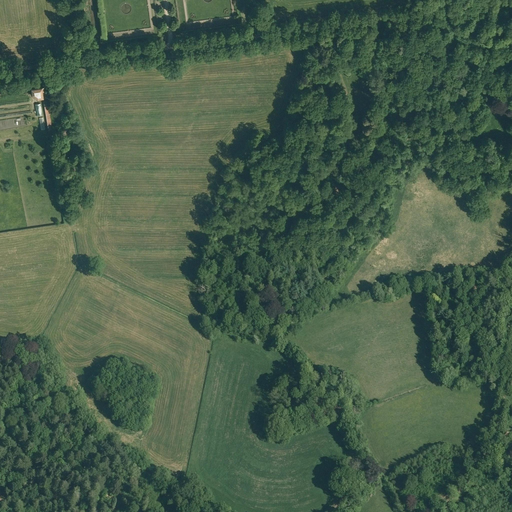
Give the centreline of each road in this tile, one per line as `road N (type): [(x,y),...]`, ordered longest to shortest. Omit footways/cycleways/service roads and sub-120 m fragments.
road 1 (unclassified): [(0,71),(511,0)]
road 2 (track): [(0,363),(217,511)]
